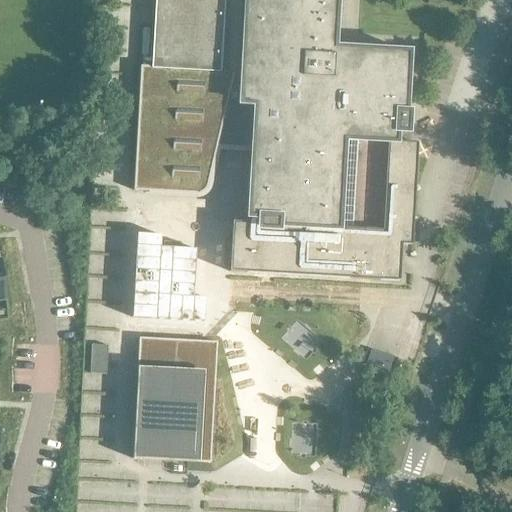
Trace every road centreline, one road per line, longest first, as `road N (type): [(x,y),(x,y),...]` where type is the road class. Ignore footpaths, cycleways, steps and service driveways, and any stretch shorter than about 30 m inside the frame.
road 1 (residential): [(18,511),(27,444),(43,404),(48,327),(30,232),(17,218),(0,216)]
road 2 (unclassified): [(414,459),(508,191)]
